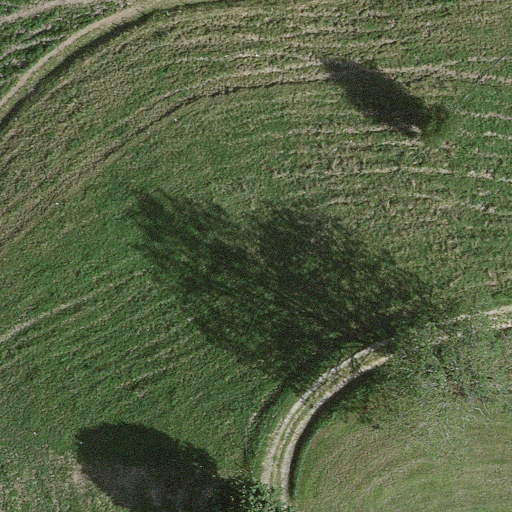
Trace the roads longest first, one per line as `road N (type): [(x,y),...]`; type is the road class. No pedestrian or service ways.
road 1 (track): [(511,317),(404,342),(356,364),(318,394),(280,458),(277,511)]
road 2 (track): [(0,109),(56,53),(160,0)]
